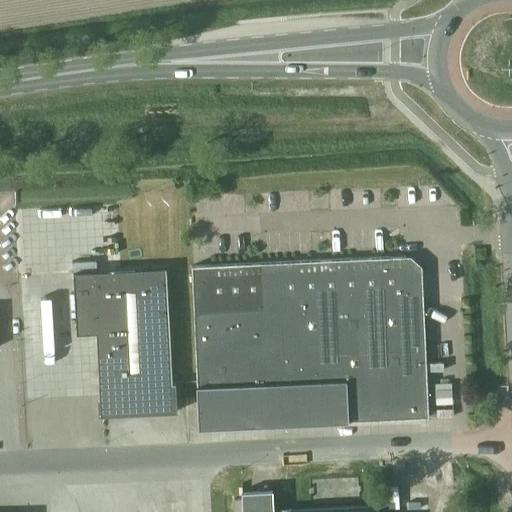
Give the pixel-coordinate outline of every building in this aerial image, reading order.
[(125,186),(21,191),(21,210),(41,209),(42,213),(85,211),(85,200),(125,198),(125,186)] [(98,235),(128,234),(128,225),(98,226),(98,235)] [(199,426),(220,425),(222,425),(284,422),(315,421),(336,420),(418,416),(429,416),(424,314),(424,304),(422,265),(411,255),(192,264),(199,426)] [(166,266),(94,270),(74,271),(77,332),(97,331),(101,413),(177,409),(176,381),(172,382),(166,266)] [(270,485),(259,486),(259,489),(242,489),(242,511),(273,511),(273,496),(270,496),(270,485)]
